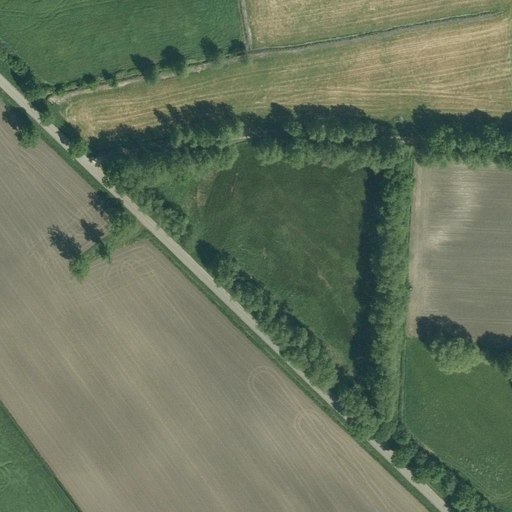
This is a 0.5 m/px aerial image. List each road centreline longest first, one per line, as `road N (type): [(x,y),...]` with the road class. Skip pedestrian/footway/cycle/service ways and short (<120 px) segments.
road 1 (unclassified): [(451,511),(0,77)]
road 2 (track): [(511,146),(282,134),(92,167)]
